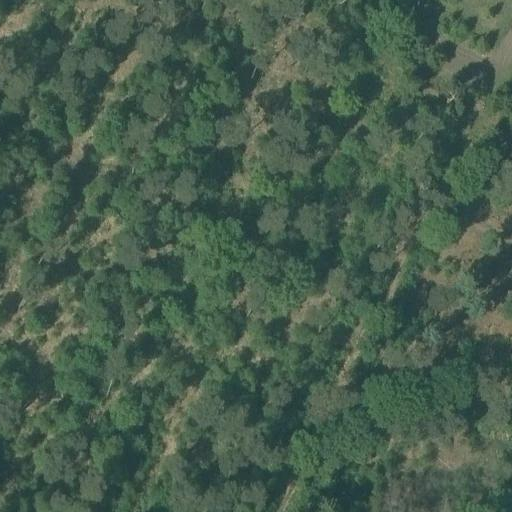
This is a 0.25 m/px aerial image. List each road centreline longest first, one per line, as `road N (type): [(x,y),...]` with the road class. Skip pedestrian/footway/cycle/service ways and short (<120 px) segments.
road 1 (track): [(279,511),(462,110),(411,71),(240,0)]
road 2 (track): [(511,51),(484,95),(494,102),(492,130),(454,130)]
